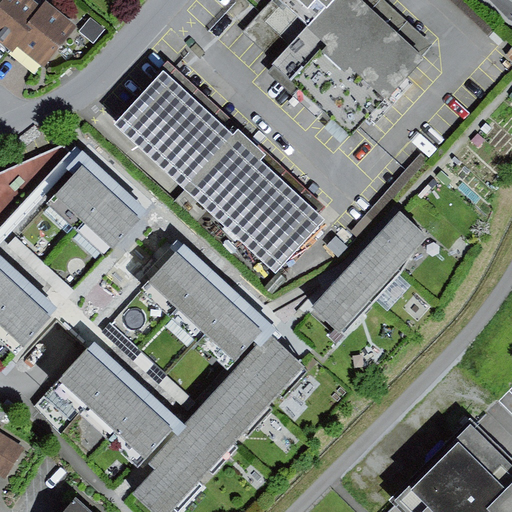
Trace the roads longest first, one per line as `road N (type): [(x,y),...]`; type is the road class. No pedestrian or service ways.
road 1 (track): [(511,276),(476,328),(292,511)]
road 2 (residential): [(19,123),(92,86),(173,0)]
